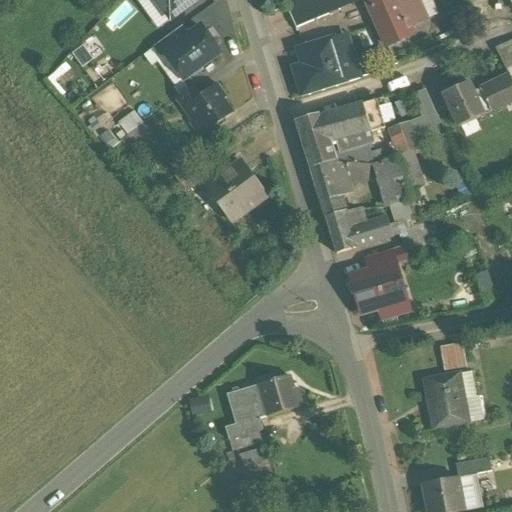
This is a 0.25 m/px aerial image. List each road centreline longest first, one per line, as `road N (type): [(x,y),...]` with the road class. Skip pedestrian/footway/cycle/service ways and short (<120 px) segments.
road 1 (residential): [(262,316),(34,511)]
road 2 (residential): [(321,262),(245,0)]
road 3 (residential): [(389,511),(341,333)]
